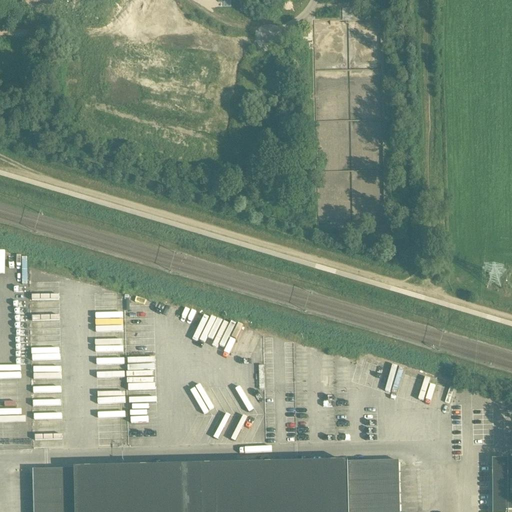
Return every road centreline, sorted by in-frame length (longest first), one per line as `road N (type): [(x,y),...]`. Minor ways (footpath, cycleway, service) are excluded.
road 1 (track): [(511,319),(0,168)]
road 2 (unknown): [(166,455),(168,385),(176,364),(187,360),(305,386),(319,452)]
